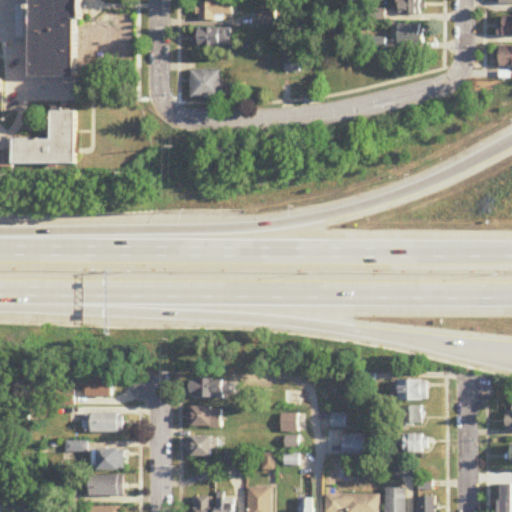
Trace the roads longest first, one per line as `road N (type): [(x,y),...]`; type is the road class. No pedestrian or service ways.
road 1 (motorway): [(511,142),(378,204),(299,223),(0,245)]
road 2 (motorway): [(0,304),(361,322),(511,348)]
road 3 (motorway): [(0,294),(511,296)]
road 4 (motorway): [(511,252),(0,251)]
road 5 (residential): [(170,105),(187,117),(246,121),(354,112),(442,88),(460,71)]
road 6 (residential): [(467,511),(467,385)]
road 7 (residential): [(163,511),(163,388)]
